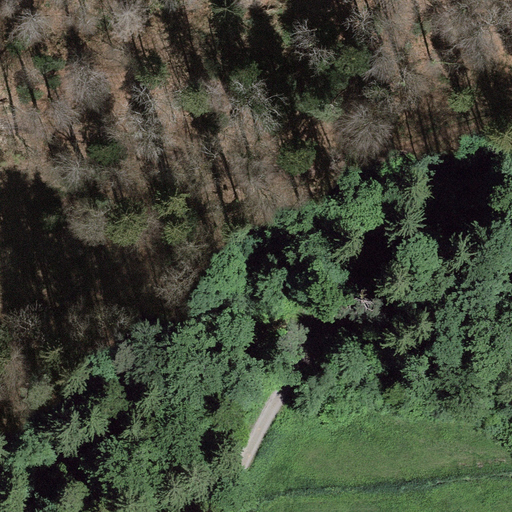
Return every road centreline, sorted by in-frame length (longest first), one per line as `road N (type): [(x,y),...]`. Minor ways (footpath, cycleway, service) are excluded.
road 1 (track): [(511,116),(283,172),(0,118)]
road 2 (track): [(217,511),(281,386),(324,329),(511,264)]
